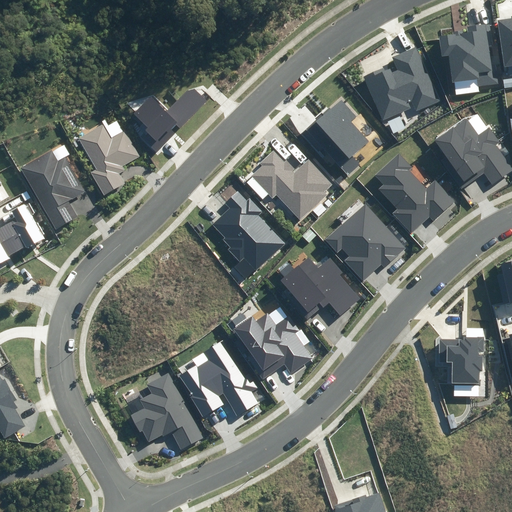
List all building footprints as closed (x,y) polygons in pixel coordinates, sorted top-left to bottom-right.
[(511,65),(511,16),(511,19),(498,21),(505,66),(511,65)] [(455,82),(456,94),(479,92),(478,87),(499,84),(497,73),(496,73),(489,24),(467,27),(467,32),(464,33),(464,30),(453,31),(453,35),(440,36),(442,57),(449,56),(453,83),(455,82)] [(364,77),(383,120),(411,108),(409,103),(412,101),(416,112),(440,102),(416,47),(391,58),(397,70),(391,73),(390,69),(385,71),(384,68),(364,77)] [(511,78),(503,79),(504,89),(511,87),(511,78)] [(145,141),(157,152),(175,133),(171,129),(176,124),(180,128),(207,100),(194,89),(186,91),(166,112),(149,96),(133,113),(148,127),(146,130),(151,134),(145,141)] [(306,129),(348,175),(360,164),(353,155),(369,141),(351,121),(356,116),(341,100),(331,109),(330,107),(306,129)] [(441,160),(461,190),(485,174),(492,183),(511,169),(511,168),(495,145),(499,142),(489,128),(478,136),(466,118),(434,139),(446,157),(441,160)] [(91,173),(104,195),(124,183),(119,174),(125,170),(123,166),(140,156),(125,130),(112,138),(104,124),(79,139),(97,169),(91,173)] [(20,168),(55,229),(77,217),(68,201),(85,191),(65,156),(58,160),(52,150),(20,168)] [(277,194),(301,220),(327,195),(325,192),(333,184),(310,158),(301,167),(290,156),(284,161),(274,150),(260,163),(262,166),(251,176),(272,199),(277,194)] [(392,214),(410,234),(429,217),(434,222),(455,201),(435,180),(427,188),(410,170),(413,167),(399,153),(374,176),(383,185),(379,189),(397,209),(392,214)] [(243,258),(256,271),(286,243),(259,214),(262,212),(248,197),(246,200),(238,191),(224,203),(230,209),(213,225),(225,238),(223,240),(230,248),(228,250),(239,262),(243,258)] [(0,264),(10,258),(8,256),(25,246),(27,249),(45,238),(24,204),(12,211),(16,218),(0,227),(0,264)] [(345,262),(363,281),(381,264),(385,268),(406,248),(365,204),(326,240),(337,253),(342,248),(350,257),(345,262)] [(329,303),(340,315),(360,298),(341,275),(343,273),(329,257),(317,267),(308,257),(295,269),(290,263),(280,271),(285,277),(281,281),(293,295),(288,299),(307,321),(329,303)] [(504,305),(511,303),(511,262),(501,264),(504,274),(497,276),(504,305)] [(236,341),(263,378),(284,363),(291,373),(312,357),(295,334),(299,331),(288,316),(277,325),(267,312),(256,321),(253,316),(233,330),(239,338),(236,341)] [(452,383),(480,383),(480,371),(483,371),(483,358),(478,357),(478,352),(484,352),(484,337),(465,337),(465,340),(439,340),(439,362),(452,362),(452,383)] [(191,397),(203,418),(224,405),(219,396),(222,394),(236,416),(258,403),(251,392),(257,388),(250,376),(245,380),(221,341),(211,347),(215,353),(208,358),(204,352),(192,359),(196,366),(180,375),(193,396),(191,397)] [(172,432),(181,450),(203,438),(169,373),(147,384),(152,394),(140,400),(144,409),(131,416),(140,432),(142,431),(148,442),(162,434),(163,437),(172,432)] [(0,428),(6,438),(26,426),(15,409),(17,408),(14,402),(17,400),(5,380),(2,381),(0,378),(0,428)] [(335,511),(385,511),(379,493),(367,497),(366,495),(334,505),(335,511)]
